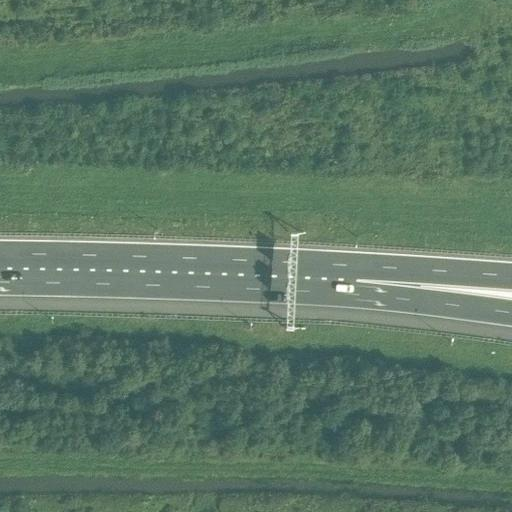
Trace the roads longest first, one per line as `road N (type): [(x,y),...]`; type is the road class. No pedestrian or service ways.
road 1 (motorway): [(0,253),(357,265)]
road 2 (motorway): [(357,265),(511,304)]
road 3 (motorway): [(357,265),(511,276)]
